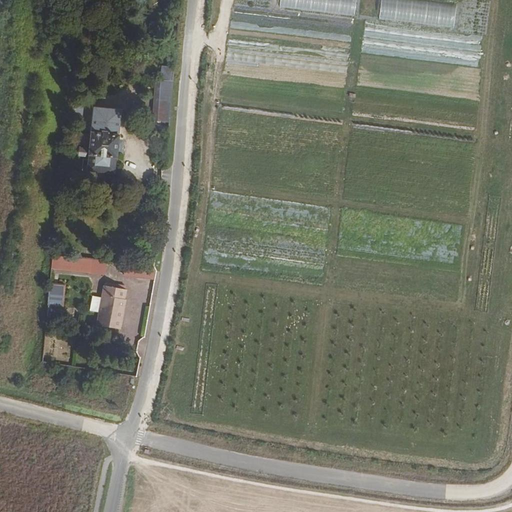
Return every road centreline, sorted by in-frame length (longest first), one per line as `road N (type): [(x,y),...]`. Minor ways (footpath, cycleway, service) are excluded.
road 1 (unclassified): [(194,0),(165,279),(129,437)]
road 2 (unclassified): [(511,483),(455,495),(257,467),(129,437)]
road 3 (unclassified): [(129,437),(0,406)]
